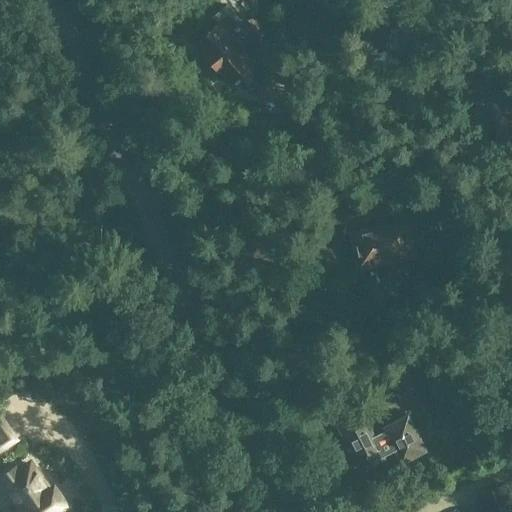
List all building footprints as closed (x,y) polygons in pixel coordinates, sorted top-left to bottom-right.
[(213,17),(219,25),(196,44),(212,64),(259,24),(252,16),(243,24),(227,5),(213,17)] [(326,5),(290,17),(299,43),(335,31),(326,5)] [(229,84),(243,72),(250,80),(260,71),(245,54),(259,42),(257,40),(266,32),(259,24),(212,64),(229,84)] [(435,151),(422,142),(408,163),(420,172),(435,151)] [(388,275),(398,273),(401,268),(399,261),(414,258),(409,236),(436,230),(434,223),(461,217),(458,201),(402,213),(404,222),(351,233),(358,269),(380,265),(382,272),(388,275)] [(416,385),(406,364),(371,380),(380,401),(416,385)] [(340,426),(362,469),(383,458),(386,463),(397,458),(401,466),(428,451),(409,414),(382,428),(385,434),(373,440),(360,415),(340,426)] [(0,455),(16,444),(0,420),(0,455)] [(19,511),(63,511),(62,510),(66,506),(54,489),(49,492),(30,465),(19,473),(16,469),(0,480),(21,511),(19,511)] [(483,509),(475,511),(511,511),(511,496),(507,485),(478,498),(483,509)]
